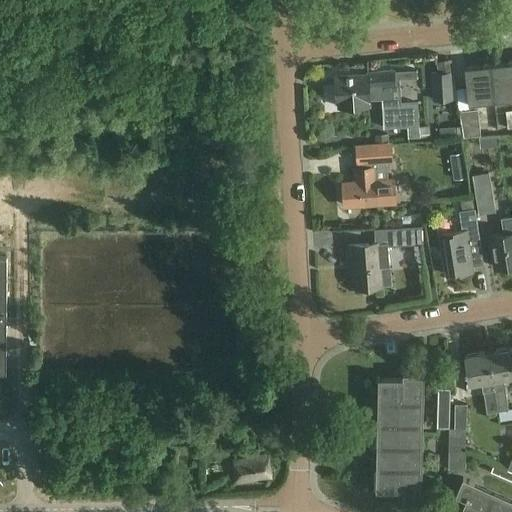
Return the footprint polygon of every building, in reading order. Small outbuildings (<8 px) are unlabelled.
[(511,60),(490,63),(494,99),(511,97),(511,60)] [(465,65),(468,102),(494,99),(490,63),(465,65)] [(337,100),(338,100),(338,105),(370,104),(369,98),(377,98),(376,84),(395,83),(394,70),(367,71),(367,73),(336,75),(337,100)] [(431,71),(433,100),(454,98),(452,70),(431,71)] [(420,135),(418,102),(383,104),(384,126),(408,125),(409,136),(420,135)] [(481,134),(478,108),(460,110),(464,135),(481,134)] [(440,127),(441,138),(457,137),(457,126),(440,127)] [(357,145),(358,161),(360,160),(360,166),(355,167),(356,180),(343,181),(345,204),(380,202),(380,204),(397,203),(395,175),(388,176),(387,158),(392,158),(391,143),(357,145)] [(1,167),(0,178),(0,181),(14,183),(15,168),(1,167)] [(489,173),(474,175),(480,212),(495,210),(489,173)] [(469,247),(471,247),(470,243),(480,241),(475,211),(461,213),(464,232),(443,235),(449,274),(473,270),(469,247)] [(511,216),(502,218),(505,232),(490,234),(496,266),(511,263),(511,216)] [(393,242),(419,241),(418,228),(392,230),(393,242)] [(388,242),(348,245),(349,263),(354,262),(356,286),(392,284),(391,265),(390,265),(388,242)] [(502,421),(510,420),(503,377),(511,375),(511,347),(488,351),(496,401),(497,410),(500,410),(502,421)] [(469,383),(482,381),(483,391),(487,412),(497,410),(496,401),(488,351),(464,355),(469,383)] [(421,488),(416,488),(418,379),(379,378),(378,401),(376,489),(404,490),(403,501),(421,501),(421,488)] [(438,387),(437,426),(450,426),(451,387),(438,387)] [(467,428),(467,404),(455,404),(455,428),(466,428),(467,428)] [(192,439),(186,417),(169,423),(175,444),(192,439)] [(465,469),(466,428),(455,428),(449,427),(449,468),(465,469)] [(238,483),(271,477),(268,454),(234,460),(238,483)] [(491,470),(511,479),(511,457),(507,469),(494,463),(491,470)] [(467,499),(461,511),(511,511),(511,505),(473,488),(475,483),(464,478),(456,495),(467,499)]
